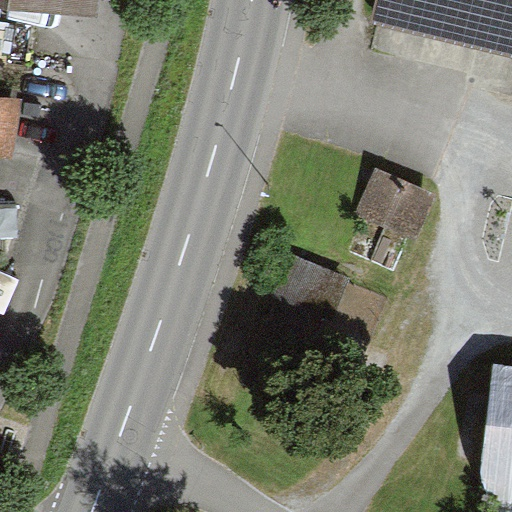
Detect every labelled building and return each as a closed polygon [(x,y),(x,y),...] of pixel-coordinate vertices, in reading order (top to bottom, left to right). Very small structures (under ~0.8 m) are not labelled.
[(0,0),(95,16),(98,0),(0,0)] [(511,0),(378,0),(373,25),(511,55),(511,0)] [(0,159),(13,161),(25,104),(0,98),(0,159)] [(381,166),(354,215),(402,240),(426,188),(381,166)] [(374,292),(297,254),(269,311),(348,348),(374,292)] [(511,511),(511,365),(498,364),(494,395),(465,392),(457,464),(480,466),(475,511),(511,511)]
